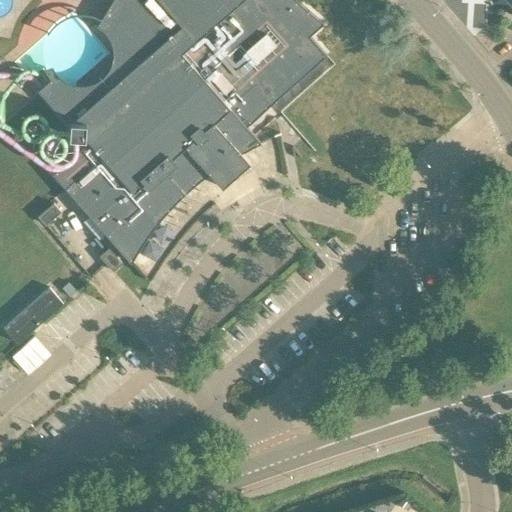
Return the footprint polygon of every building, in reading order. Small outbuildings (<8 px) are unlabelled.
[(241,154),(287,124),(297,134),(368,87),(334,49),(326,56),(309,37),(324,24),(313,16),(300,5),(295,0),(113,0),(100,20),(106,24),(111,29),(114,34),(117,39),(119,45),(120,51),(121,55),(120,63),(118,69),(115,74),(112,79),(108,84),(103,87),(97,90),(92,92),(86,93),(81,94),(76,93),(73,93),(67,90),(61,88),(56,84),(51,79),(46,84),(43,86),(38,91),(65,122),(70,123),(70,126),(70,129),(85,130),(84,147),(52,175),(66,191),(131,264),(146,242),(156,226),(168,211),(176,203),(189,191),(200,182),(209,174),(222,189),(235,177),(250,164),(241,154)] [(84,147),(85,130),(70,129),(69,146),(84,147)] [(53,204),(39,217),(47,225),(61,213),(53,204)] [(109,249),(100,257),(106,264),(113,272),(122,264),(109,249)] [(62,289),(70,297),(76,292),(69,283),(62,289)] [(17,344),(62,304),(49,289),(3,329),(17,344)] [(411,503),(403,498),(398,505),(406,510),(411,503)]
